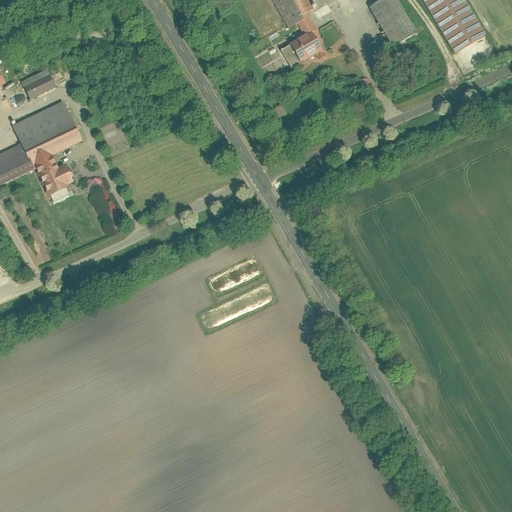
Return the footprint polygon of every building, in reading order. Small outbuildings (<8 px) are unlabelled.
[(307,0),(270,0),(288,33),(298,27),(305,41),(289,50),(300,69),(322,56),(312,38),(316,35),(306,17),(315,13),(307,0)] [(395,0),(390,0),(369,12),(393,55),(418,42),(395,0)] [(465,0),(418,0),(454,57),(488,35),(465,0)] [(45,73),(19,85),(27,103),(53,91),(45,73)] [(18,148),(0,156),(0,190),(36,173),(49,200),(73,189),(64,170),(57,173),(51,161),(83,145),(63,103),(9,129),(18,148)] [(277,119),(286,115),(282,105),(272,109),(277,119)] [(109,147),(111,156),(130,150),(127,142),(109,147)]
